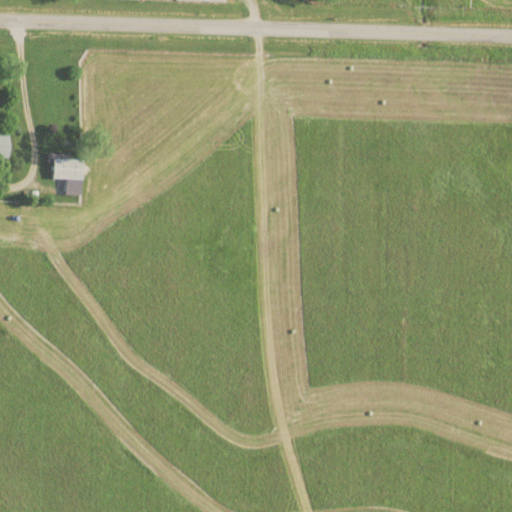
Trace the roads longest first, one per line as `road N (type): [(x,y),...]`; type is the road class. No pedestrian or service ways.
road 1 (tertiary): [(343,32),(0,22)]
road 2 (tertiary): [(511,38),(343,32)]
